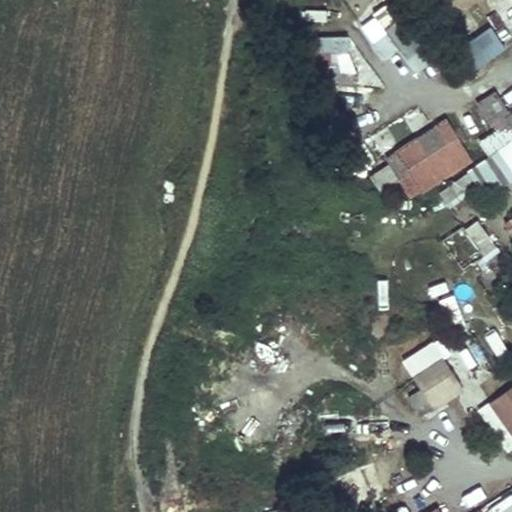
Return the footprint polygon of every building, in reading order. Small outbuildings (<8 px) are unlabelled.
[(383,29),(415,72),(440,53),(408,10),(383,29)] [(458,39),(477,67),(506,48),(487,20),(458,39)] [(390,57),(397,44),(379,34),(372,48),(390,57)] [(311,71),(350,73),(351,37),(313,35),(311,71)] [(475,165),(494,192),(511,179),(511,113),(511,114),(498,95),(478,109),(493,130),(477,141),(488,156),(475,165)] [(384,149),(405,196),(472,167),(451,120),(384,149)] [(449,207),(485,183),(474,167),(438,192),(449,207)] [(483,266),(501,254),(478,219),(460,231),(483,266)] [(454,292),(437,299),(451,334),(468,327),(454,292)] [(497,359),(509,352),(494,327),(482,334),(497,359)] [(445,356),(448,354),(439,337),(401,358),(418,390),(408,396),(419,417),(464,392),(445,356)] [(479,342),(462,349),(473,381),(491,375),(479,342)] [(511,385),(490,401),(511,433),(511,385)]
